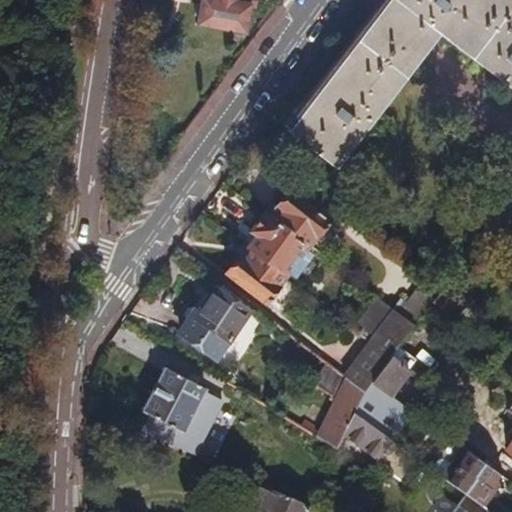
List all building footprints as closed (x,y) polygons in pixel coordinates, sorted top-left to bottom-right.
[(199,0),(196,25),(215,28),(244,33),(245,29),(246,17),(248,7),(252,7),(253,0),(199,0)] [(511,0),(387,0),(286,131),(334,168),(437,33),(511,90),(511,0)] [(275,207),(280,211),(271,222),(300,244),(305,247),(307,244),(326,220),(288,190),(275,207)] [(254,235),(246,246),(251,249),(279,271),(300,244),(271,222),(262,215),(249,231),(254,235)] [(305,247),(300,244),(279,271),(284,274),(285,274),(293,279),(312,255),(303,249),(305,247)] [(225,273),(263,302),(282,277),(284,274),(279,271),(251,249),(243,260),(238,256),(225,273)] [(438,292),(422,280),(405,303),(399,298),(390,309),(412,326),(429,302),(438,292)] [(445,281),(438,292),(429,302),(447,315),(461,294),(445,281)] [(191,320),(179,337),(213,361),(247,312),(213,288),(208,294),(203,292),(192,308),(191,308),(187,309),(184,313),(185,317),(191,320)] [(390,309),(382,303),(358,336),(373,347),(388,359),(392,353),(412,326),(390,309)] [(353,367),(351,366),(343,376),(345,379),(363,392),(364,390),(370,383),(388,359),(373,347),(366,355),(363,353),(353,367)] [(392,353),(388,359),(370,383),(388,396),(409,366),(392,353)] [(315,384),(332,394),(342,377),(325,367),(315,384)] [(161,368),(151,389),(139,411),(181,433),(204,389),(161,368)] [(363,392),(345,379),(315,438),(335,450),(342,435),(352,414),(363,392)] [(363,392),(352,414),(389,441),(390,442),(405,422),(364,390),(363,392)] [(352,414),(342,435),(376,459),(389,441),(352,414)] [(129,445),(148,452),(154,440),(135,432),(129,445)] [(373,462),(409,487),(423,465),(390,442),(389,441),(376,459),(373,462)] [(448,467),(455,472),(447,483),(464,495),(479,506),(490,490),(486,487),(496,473),(462,448),(448,467)] [(304,511),(307,507),(307,506),(249,481),(235,511),(304,511)] [(487,511),(479,506),(464,495),(456,506),(455,505),(449,511),(487,511)]
